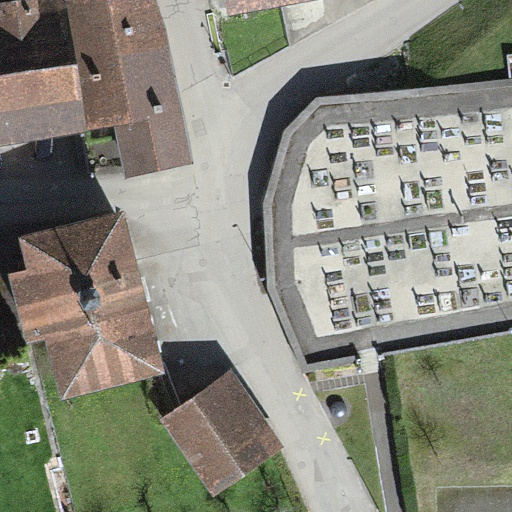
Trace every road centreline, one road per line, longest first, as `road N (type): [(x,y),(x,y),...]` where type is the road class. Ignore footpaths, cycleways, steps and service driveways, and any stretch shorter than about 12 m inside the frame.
road 1 (residential): [(340,511),(195,212)]
road 2 (residential): [(221,129),(415,0)]
road 3 (residential): [(195,212),(109,198),(0,201)]
road 4 (residential): [(221,129),(177,0)]
